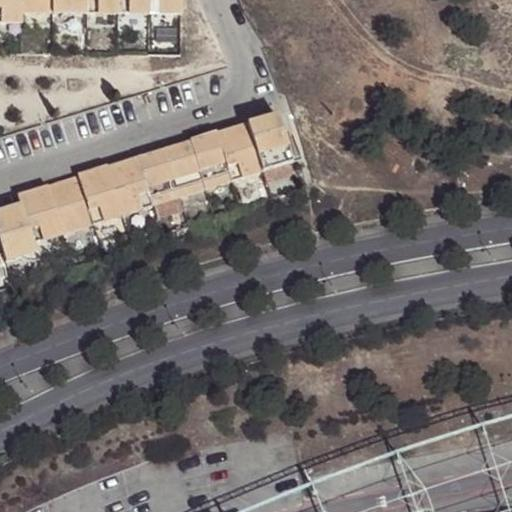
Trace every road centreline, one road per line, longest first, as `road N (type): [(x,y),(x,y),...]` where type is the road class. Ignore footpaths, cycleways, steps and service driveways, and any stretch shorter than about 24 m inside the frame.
road 1 (tertiary): [(0,435),(208,346),(369,304),(511,280)]
road 2 (tertiary): [(511,223),(195,288),(0,365)]
